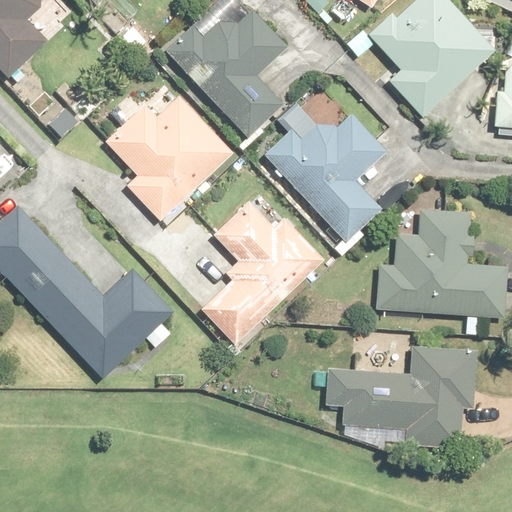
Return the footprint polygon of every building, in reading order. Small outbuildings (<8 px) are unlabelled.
[(0,0),(0,78),(39,43),(21,24),(47,0),(0,0)] [(162,0),(137,0),(150,12),(162,0)] [(351,0),(373,12),(379,0),(351,0)] [(443,0),(418,0),(396,21),(388,13),(363,38),(378,53),(398,74),(387,85),(440,142),(485,100),(466,80),(494,54),(443,0)] [(191,27),(162,55),(242,141),(279,107),(254,81),(285,52),(247,11),(230,26),(213,25),(200,37),(191,27)] [(134,25),(117,39),(133,58),(150,44),(134,25)] [(497,93),(494,127),(511,128),(511,71),(505,71),(504,93),(497,93)] [(79,125),(51,94),(32,110),(59,142),(79,125)] [(175,212),(173,210),(196,189),(231,157),(174,95),(147,120),(134,106),(94,143),(129,181),(121,187),(159,227),(175,212)] [(346,112),(321,137),(308,123),(271,155),(347,240),(384,208),(367,189),(396,161),(346,112)] [(203,243),(233,276),(193,313),(229,353),(269,316),(270,316),(309,281),(308,280),(320,269),(283,230),(272,240),(242,207),(203,243)] [(390,266),(374,266),(375,319),(499,318),(498,265),(460,265),(460,235),(454,235),(454,208),(412,209),(412,237),(390,237),(390,266)] [(94,300),(11,213),(0,223),(0,284),(96,384),(137,344),(134,341),(163,315),(124,272),(94,300)] [(405,380),(326,373),(323,407),(341,409),(340,423),(458,433),(460,409),(470,409),(474,354),(408,349),(405,380)]
